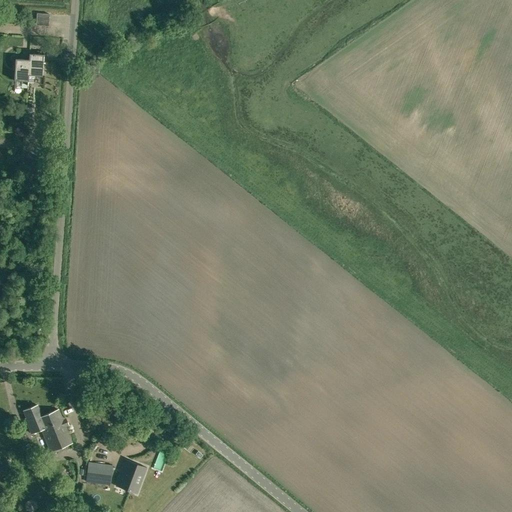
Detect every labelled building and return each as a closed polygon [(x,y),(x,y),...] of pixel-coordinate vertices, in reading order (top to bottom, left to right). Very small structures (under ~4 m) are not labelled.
[(47,55),(29,54),(29,59),(29,76),(42,76),(43,62),(47,62),(47,55)] [(29,76),(29,59),(16,58),(15,80),(28,81),(29,76)] [(43,429),(52,451),(73,443),(66,426),(69,425),(66,418),(63,418),(59,410),(42,417),(38,405),(24,411),(27,418),(26,419),(32,434),(43,429)] [(0,475),(10,472),(4,455),(0,456),(0,475)] [(116,486),(124,489),(137,494),(137,493),(146,468),(147,467),(126,460),(116,486)] [(113,466),(89,462),(86,481),(111,485),(113,466)]
